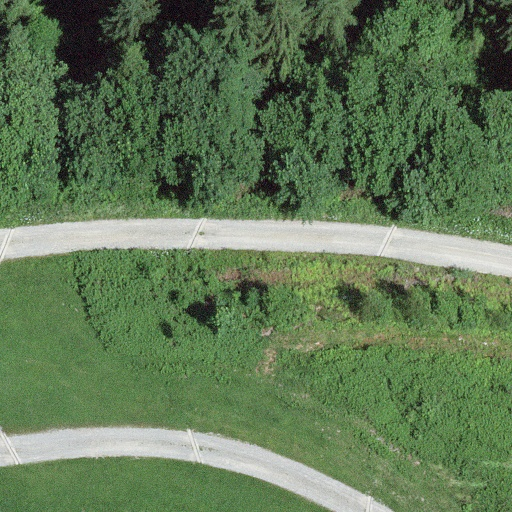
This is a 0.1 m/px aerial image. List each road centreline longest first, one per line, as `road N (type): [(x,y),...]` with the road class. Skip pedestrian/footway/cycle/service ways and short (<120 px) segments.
road 1 (track): [(0,233),(26,224),(415,240),(511,256)]
road 2 (track): [(359,511),(201,447),(0,457)]
